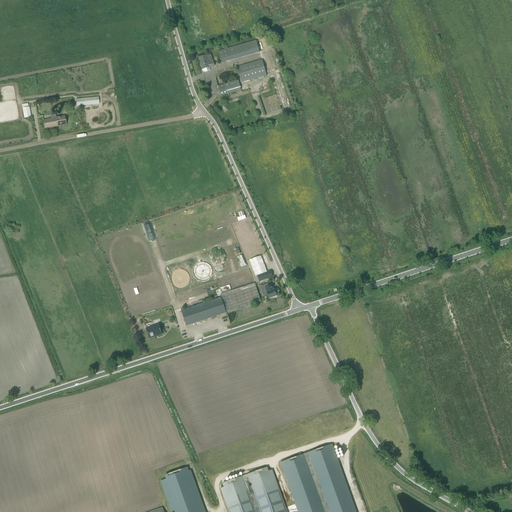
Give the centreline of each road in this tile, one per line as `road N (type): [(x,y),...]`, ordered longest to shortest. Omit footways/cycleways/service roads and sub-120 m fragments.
road 1 (unclassified): [(298,310),(195,97),(167,0)]
road 2 (tertiary): [(0,408),(298,310)]
road 3 (unclassified): [(469,511),(385,455),(309,306)]
road 4 (tertiary): [(309,306),(511,239)]
road 5 (track): [(0,150),(202,110)]
